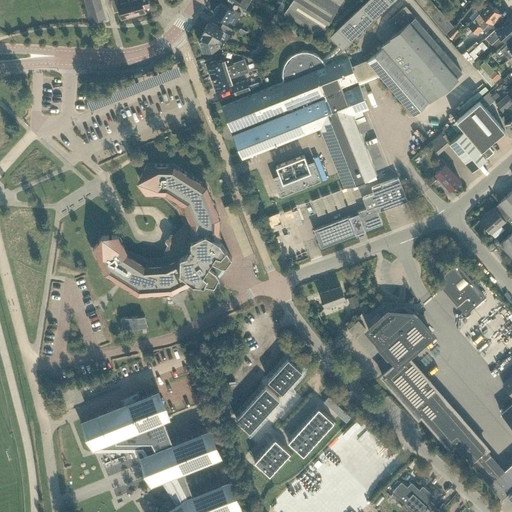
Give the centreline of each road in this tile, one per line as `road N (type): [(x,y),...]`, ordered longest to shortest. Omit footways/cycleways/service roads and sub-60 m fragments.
road 1 (unclassified): [(488,511),(333,362),(275,281)]
road 2 (unclassified): [(275,281),(177,30)]
road 3 (residential): [(96,356),(175,336),(275,281)]
road 4 (unclassified): [(275,281),(449,215)]
road 5 (residential): [(56,511),(47,426),(29,360)]
road 6 (residential): [(57,364),(71,293),(96,356)]
road 7 (tertiary): [(64,57),(134,55),(177,30)]
